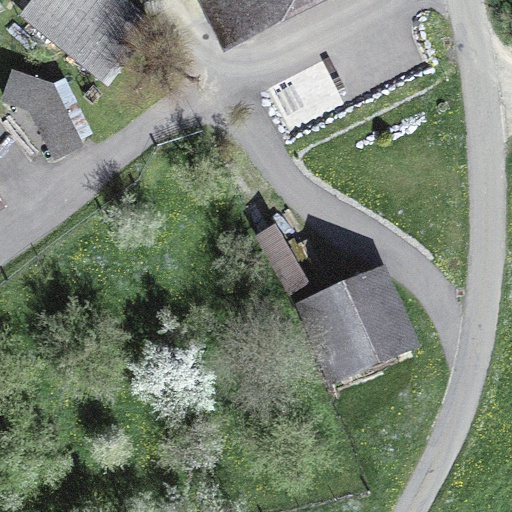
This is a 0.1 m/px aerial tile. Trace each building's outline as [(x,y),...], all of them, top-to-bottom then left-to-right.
[(37,0),(26,13),(104,77),(143,31),(105,0),(37,0)] [(223,0),(238,30),(299,0),(223,0)] [(21,74),(4,106),(40,114),(53,151),(80,136),(62,90),(21,74)] [(0,217),(11,209),(0,194),(0,217)] [(303,308),(331,373),(396,346),(366,281),(303,308)]
